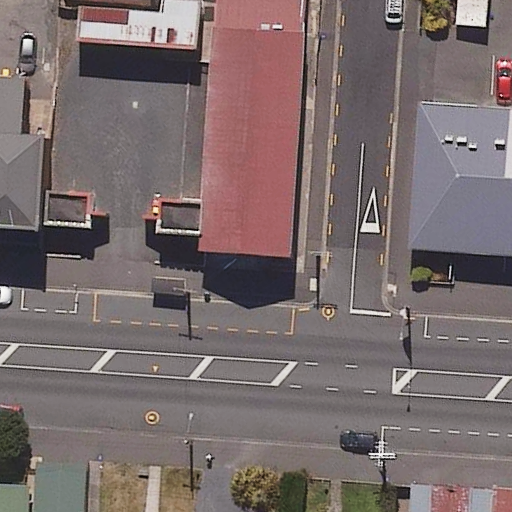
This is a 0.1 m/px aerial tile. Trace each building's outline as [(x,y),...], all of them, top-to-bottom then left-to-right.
[(197,55),(202,1),(188,0),(161,0),(160,13),(80,6),(77,44),(197,55)] [(307,0),(216,0),(199,258),(289,264),(307,0)] [(0,238),(45,242),(53,126),(31,125),(34,69),(0,66),(0,238)] [(511,109),(417,104),(408,254),(511,260),(511,109)] [(101,186),(52,185),(51,225),(100,226),(101,186)] [(41,464),(37,511),(86,511),(88,466),(41,464)] [(30,511),(32,484),(0,482),(0,511),(30,511)] [(496,511),(496,490),(406,490),(405,511),(496,511)] [(496,511),(511,511),(511,490),(496,490),(496,511)]
